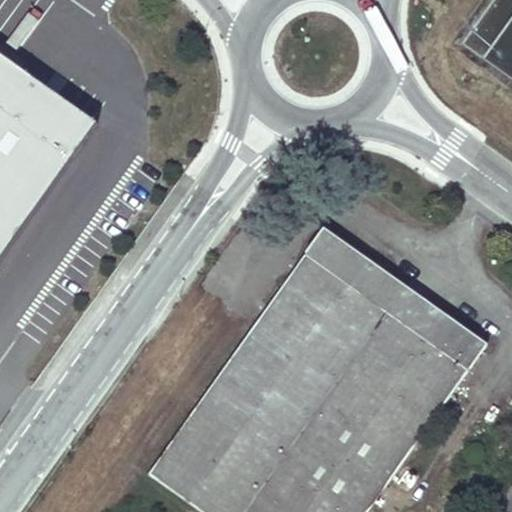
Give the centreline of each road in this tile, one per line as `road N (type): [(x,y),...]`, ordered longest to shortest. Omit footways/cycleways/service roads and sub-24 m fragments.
road 1 (tertiary): [(0,499),(214,204)]
road 2 (unknown): [(487,179),(439,252),(511,305)]
road 3 (unclassified): [(466,164),(393,60)]
road 4 (tertiary): [(246,85),(214,204)]
